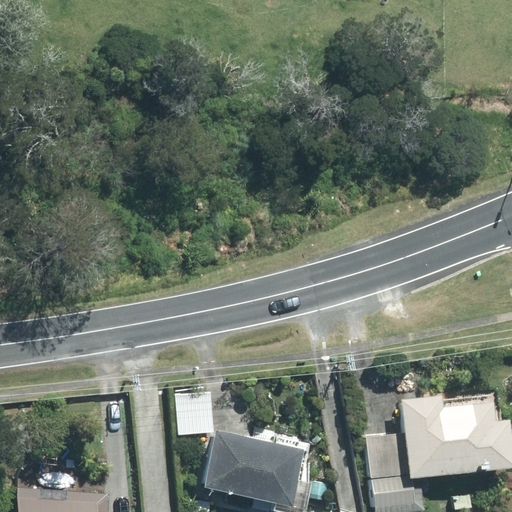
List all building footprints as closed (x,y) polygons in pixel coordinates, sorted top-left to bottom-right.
[(439,405),(438,392),(396,397),(400,432),(361,437),(365,478),(405,474),(405,476),(369,481),(372,511),(394,511),(421,509),(416,475),(511,465),(506,416),(491,418),(489,400),(439,405)] [(198,482),(287,503),(300,446),(211,425),(198,482)] [(468,508),(467,493),(449,495),(451,509),(468,508)] [(94,511),(95,502),(13,495),(11,511),(94,511)] [(185,511),(206,511),(207,500),(187,497),(185,511)]
